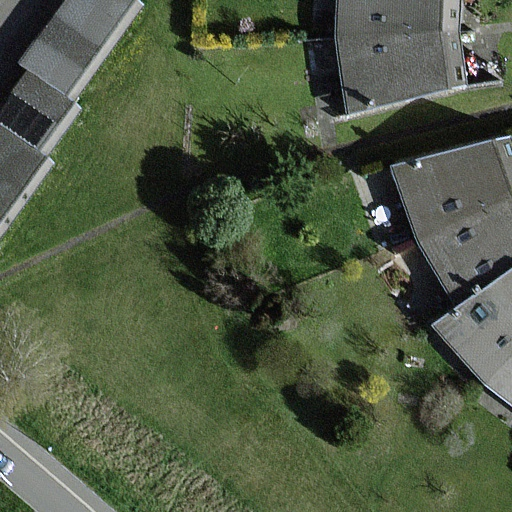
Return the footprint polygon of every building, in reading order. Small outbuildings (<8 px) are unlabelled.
[(0,127),(3,130),(0,133),(0,226),(50,160),(41,153),(79,103),(68,95),(139,0),(70,0),(21,65),(30,72),(0,111),(0,127)] [(458,33),(461,0),(339,0),(338,35),(458,33)] [(464,82),(458,33),(338,35),(349,110),(464,82)] [(394,167),(421,241),(511,197),(511,149),(508,140),(394,167)] [(511,197),(421,241),(460,308),(511,268),(511,197)] [(488,382),(511,356),(511,268),(460,308),(437,324),(488,382)] [(511,401),(511,356),(488,382),(511,401)]
